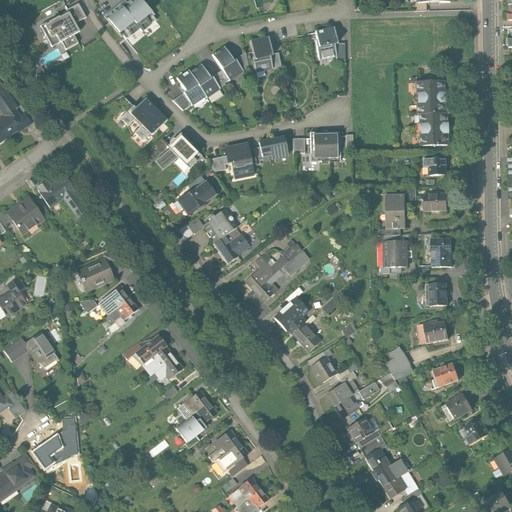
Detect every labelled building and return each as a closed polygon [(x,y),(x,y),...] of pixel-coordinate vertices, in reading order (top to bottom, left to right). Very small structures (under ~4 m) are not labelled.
[(124,1),(104,18),(108,24),(105,27),(120,45),(139,29),(142,33),(156,21),(152,18),(154,16),(140,0),(131,0),(126,4),(124,1)] [(413,2),(413,10),(427,10),(426,2),(418,2),(413,2)] [(78,5),(67,11),(74,25),(85,18),(78,5)] [(61,43),(65,51),(77,44),(73,36),(79,33),(74,25),(67,11),(65,11),(66,13),(40,27),(51,48),(61,43)] [(333,27),(314,31),(317,41),(314,42),(318,60),(336,56),(333,44),(337,43),(333,27)] [(250,41),(252,52),(254,65),(255,73),(272,70),(270,57),(272,57),(272,55),(268,39),(250,41)] [(333,44),(336,56),(335,61),(344,61),(344,43),(337,43),(333,44)] [(242,71),(234,60),(233,61),(223,46),(211,54),(223,71),(229,79),(242,71)] [(252,52),(245,53),(247,66),(254,65),(252,52)] [(247,66),(245,53),(234,60),(242,71),(247,67),(247,66)] [(278,54),(272,55),(272,57),(270,57),(272,70),(273,69),(278,72),(281,71),(278,54)] [(200,67),(189,74),(205,96),(206,98),(219,90),(218,89),(211,79),(209,80),(200,67)] [(223,71),(211,79),(218,89),(223,85),(222,84),(229,79),(223,71)] [(184,95),(191,105),(205,96),(189,74),(189,72),(177,81),(186,94),(184,95)] [(418,115),(419,115),(433,114),(433,112),(446,112),(445,82),(417,83),(418,115)] [(0,121),(0,144),(17,132),(18,134),(31,125),(24,115),(20,118),(15,110),(18,108),(0,83),(0,110),(5,118),(0,121)] [(184,95),(173,102),(182,111),(191,105),(184,95)] [(167,122),(146,101),(136,110),(133,108),(120,120),(127,127),(132,122),(140,130),(135,135),(141,142),(147,136),(149,139),(167,122)] [(419,115),(420,146),(447,145),(446,112),(433,112),(433,114),(419,115)] [(339,132),(309,132),(310,162),(340,162),(339,132)] [(201,157),(179,135),(166,148),(169,151),(158,160),(165,169),(177,159),(189,170),(201,157)] [(287,156),(283,138),(259,143),(260,148),(262,161),(287,156)] [(161,139),(145,155),(152,162),(168,145),(161,139)] [(304,140),(292,140),(292,154),(304,154),(304,140)] [(225,150),(226,157),(228,165),(232,164),(235,180),(253,176),(247,145),(225,150)] [(260,148),(253,149),(256,165),(260,164),(260,161),(262,161),(260,148)] [(226,157),(210,160),(211,169),(214,172),(225,170),(224,166),(228,165),(226,157)] [(447,158),(424,159),(424,167),(429,167),(429,175),(447,174),(447,158)] [(182,172),(172,181),(177,186),(187,177),(182,172)] [(204,182),(200,177),(188,185),(191,191),(198,186),(199,186),(204,182)] [(46,183),(36,190),(39,194),(38,195),(50,211),(63,202),(75,222),(86,214),(73,195),(74,194),(63,178),(49,187),(46,183)] [(198,186),(191,191),(177,201),(189,217),(210,202),(208,199),(214,195),(204,182),(199,186),(198,186)] [(447,195),(422,196),(423,212),(447,211),(447,195)] [(405,196),(386,197),(386,229),(400,229),(405,229),(405,196)] [(28,201),(6,215),(11,223),(21,237),(43,223),(28,201)] [(333,206),(326,211),(330,217),(337,211),(333,206)] [(210,220),(202,226),(203,228),(213,243),(233,229),(235,228),(223,210),(214,216),(211,215),(208,217),(208,219),(210,220)] [(0,214),(0,227),(2,229),(11,223),(6,215),(2,218),(0,214)] [(196,218),(186,226),(192,235),(193,235),(203,228),(202,226),(196,218)] [(185,225),(177,231),(183,241),(192,235),(186,226),(185,225)] [(238,236),(233,229),(213,243),(211,245),(216,252),(214,253),(221,263),(223,262),(225,264),(248,248),(239,235),(238,236)] [(245,283),(253,293),(301,252),(320,235),(317,231),(307,240),(304,237),(294,245),(291,242),(281,250),(286,254),(282,257),(274,265),(269,261),(265,255),(253,265),(260,271),(245,283)] [(319,242),(323,246),(328,241),(324,237),(319,242)] [(431,240),(431,268),(451,268),(451,240),(431,240)] [(323,246),(315,253),(320,259),(333,247),(328,241),(323,246)] [(400,243),(383,243),(383,268),(390,268),(407,268),(407,242),(400,243)] [(101,255),(104,260),(107,266),(123,258),(116,248),(101,255)] [(308,261),(301,252),(253,293),(263,304),(277,292),(271,285),(286,272),(290,276),(308,261)] [(102,261),(77,273),(86,292),(111,281),(102,261)] [(23,290),(16,280),(5,287),(10,294),(14,290),(17,294),(23,290)] [(426,286),(427,307),(446,306),(445,285),(426,286)] [(121,288),(98,305),(106,316),(108,315),(129,299),(121,288)] [(26,306),(17,294),(14,290),(10,294),(0,300),(0,311),(5,320),(26,306)] [(339,291),(332,298),(320,308),(326,315),(345,298),(339,291)] [(138,310),(129,299),(108,315),(113,322),(119,317),(123,322),(138,310)] [(296,299),(274,319),(286,332),(287,331),(292,335),(304,324),(305,322),(301,318),(308,312),(296,299)] [(92,301),(78,303),(87,315),(96,307),(92,301)] [(305,322),(304,324),(307,327),(315,320),(312,316),(305,322)] [(430,324),(417,327),(421,346),(448,341),(444,323),(430,326),(430,324)] [(307,327),(304,324),(292,335),(308,353),(321,342),(307,327)] [(352,326),(342,332),(346,339),(356,332),(352,326)] [(2,352),(10,364),(28,352),(37,365),(38,365),(43,372),(58,362),(52,355),(53,354),(39,335),(24,345),(20,340),(2,352)] [(158,336),(141,349),(134,354),(135,355),(131,357),(141,367),(143,366),(156,355),(166,348),(166,347),(158,336)] [(137,344),(122,356),(126,361),(131,357),(135,355),(134,354),(141,349),(137,344)] [(106,350),(103,347),(97,351),(101,355),(106,350)] [(154,374),(165,366),(174,359),(166,348),(156,355),(143,366),(151,376),(154,374)] [(410,367),(399,349),(389,355),(394,363),(386,367),(390,374),(390,375),(400,371),(401,372),(410,367)] [(328,350),(322,354),(325,359),(326,358),(331,355),(328,350)] [(307,362),(310,367),(325,359),(322,354),(307,362)] [(82,360),(77,355),(73,358),(78,364),(82,360)] [(497,368),(494,357),(481,360),(485,373),(497,368)] [(325,359),(310,367),(310,368),(320,385),(328,380),(336,375),(326,358),(325,359)] [(174,359),(165,366),(154,374),(158,379),(159,381),(165,377),(167,381),(182,370),(174,359)] [(433,382),(436,390),(458,382),(453,365),(434,372),(437,381),(433,382)] [(414,374),(410,367),(401,372),(400,371),(390,375),(395,382),(397,381),(405,377),(414,374)] [(346,369),(336,375),(328,380),(331,385),(340,380),(349,374),(346,369)] [(349,374),(340,380),(343,386),(346,385),(352,381),(356,378),(353,372),(349,374)] [(78,374),(75,375),(78,389),(84,384),(78,374)] [(158,379),(154,374),(151,376),(144,382),(147,387),(158,379)] [(390,374),(378,381),(385,389),(395,383),(395,382),(390,375),(390,374)] [(408,384),(405,377),(397,381),(400,387),(408,384)] [(353,396),(358,393),(359,392),(352,381),(346,385),(353,396)] [(379,392),(374,383),(359,392),(358,393),(362,400),(363,401),(379,392)] [(395,383),(385,389),(388,394),(398,388),(395,383)] [(327,396),(334,407),(348,399),(353,396),(346,385),(343,386),(327,396)] [(177,392),(173,387),(162,395),(167,400),(177,392)] [(200,392),(193,397),(177,409),(186,420),(191,416),(195,413),(209,403),(200,392)] [(189,393),(174,405),(177,409),(193,397),(189,393)] [(358,410),(355,405),(362,400),(358,393),(353,396),(348,399),(334,407),(341,419),(358,410)] [(24,413),(11,394),(6,397),(14,408),(9,411),(15,419),(24,413)] [(463,395),(445,406),(455,421),(472,410),(463,395)] [(9,411),(14,408),(6,397),(2,400),(0,396),(0,413),(7,409),(9,411)] [(217,414),(209,403),(195,413),(200,419),(199,420),(203,425),(217,414)] [(72,412),(61,421),(65,427),(77,419),(72,412)] [(88,419),(83,414),(78,417),(81,425),(88,419)] [(175,429),(186,444),(195,437),(205,429),(202,425),(203,425),(199,420),(196,422),(191,416),(186,420),(175,429)] [(347,429),(356,443),(374,432),(365,418),(347,429)] [(480,420),(464,430),(468,437),(465,439),(470,447),(489,436),(480,420)] [(356,443),(359,449),(379,437),(376,431),(374,432),(356,443)] [(218,450),(222,456),(239,443),(231,432),(214,444),(218,450)] [(48,446),(34,456),(46,472),(65,458),(54,443),(59,439),(55,434),(44,442),(48,446)] [(186,444),(184,445),(188,450),(199,442),(195,437),(186,444)] [(359,449),(365,458),(380,449),(385,446),(379,437),(359,449)] [(206,440),(196,447),(200,453),(209,446),(206,440)] [(248,454),(239,443),(222,456),(215,461),(223,473),(234,465),(241,459),(248,454)] [(375,475),(382,488),(398,479),(395,474),(380,449),(365,458),(373,472),(371,473),(373,476),(375,475)] [(218,450),(208,457),(212,463),(215,461),(222,456),(218,450)] [(511,451),(495,461),(504,477),(511,472),(511,451)] [(3,475),(0,477),(0,502),(34,479),(28,470),(32,468),(24,457),(2,472),(3,475)] [(401,463),(400,464),(406,474),(407,473),(415,469),(408,458),(401,462),(401,463)] [(235,467),(226,473),(231,479),(246,467),(241,459),(234,465),(235,467)] [(395,474),(398,479),(404,475),(401,470),(395,474)] [(100,475),(105,481),(110,477),(106,471),(100,475)] [(401,492),(404,498),(417,490),(407,473),(406,474),(404,475),(398,479),(405,490),(401,492)] [(260,490),(252,478),(236,490),(238,491),(229,497),(237,507),(260,490)] [(401,492),(405,490),(398,479),(382,488),(389,500),(401,492)] [(231,480),(221,487),(225,493),(235,485),(231,480)] [(193,487),(191,491),(193,495),(198,494),(200,490),(197,486),(193,487)] [(255,511),(269,502),(260,490),(237,507),(236,508),(238,511),(255,511)] [(400,500),(403,505),(416,498),(420,495),(417,490),(404,498),(400,500)] [(511,507),(503,492),(486,502),(491,511),(505,511),(511,508),(511,507)] [(420,495),(416,498),(424,511),(428,509),(420,495)] [(132,503),(127,497),(120,503),(125,508),(132,503)] [(403,505),(396,510),(396,511),(422,511),(424,511),(416,498),(403,505)] [(71,511),(65,509),(63,511),(45,503),(40,511),(71,511)]
